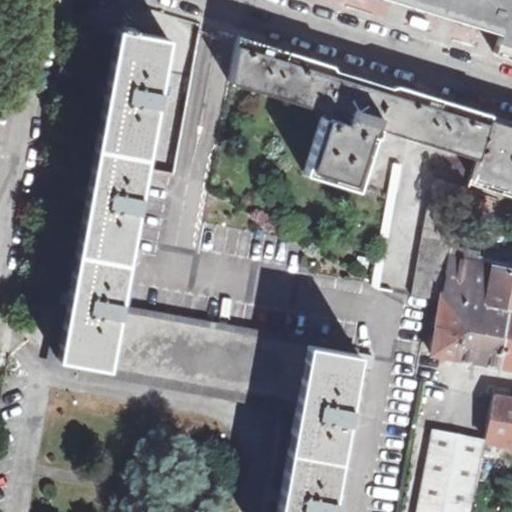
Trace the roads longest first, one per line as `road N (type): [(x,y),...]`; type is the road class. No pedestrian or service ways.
road 1 (unclassified): [(191,0),(511,96)]
road 2 (residential): [(47,0),(0,244)]
